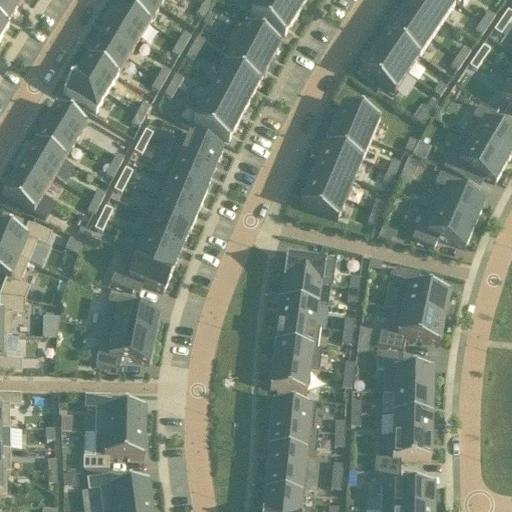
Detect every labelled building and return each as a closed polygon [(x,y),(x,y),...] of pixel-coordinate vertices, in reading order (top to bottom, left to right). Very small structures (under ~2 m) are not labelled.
[(0,0),(0,2),(17,13),(24,0),(0,0)] [(144,0),(124,0),(119,9),(150,27),(160,10),(144,0)] [(144,0),(160,10),(166,0),(144,0)] [(205,0),(201,8),(208,12),(215,2),(211,0),(205,0)] [(296,20),(263,0),(260,0),(249,17),(284,39),(296,20)] [(307,2),(304,0),(263,0),(296,20),(307,2)] [(410,0),(409,2),(442,25),(454,8),(455,7),(444,0),(410,0)] [(444,0),(455,7),(454,8),(455,9),(461,0),(444,0)] [(0,2),(0,26),(6,30),(6,29),(17,13),(0,2)] [(442,25),(409,2),(397,20),(430,43),(442,25)] [(208,12),(201,8),(195,18),(202,23),(208,12)] [(119,9),(109,26),(139,45),(150,27),(119,9)] [(500,23),(507,28),(511,20),(511,16),(507,13),(500,23)] [(480,24),(487,29),(494,19),(487,14),(480,24)] [(202,27),(210,30),(215,20),(208,16),(202,27)] [(430,43),(397,20),(385,38),(418,60),(430,43)] [(507,28),(500,23),(493,33),(500,38),(507,28)] [(487,29),(480,24),(474,34),(481,38),(487,29)] [(139,45),(109,26),(98,44),(129,62),(139,45)] [(233,49),(269,68),(279,48),(244,29),(233,49)] [(183,35),(177,46),(184,50),(190,39),(183,35)] [(385,38),(373,56),(406,78),(418,60),(385,38)] [(197,40),(191,50),(197,54),(204,44),(197,40)] [(129,62),(98,44),(87,61),(118,79),(129,62)] [(177,46),(170,56),(178,60),(184,50),(177,46)] [(233,49),(223,68),(259,87),(269,68),(233,49)] [(475,59),(482,63),(489,53),(482,49),(475,59)] [(197,54),(191,50),(185,60),(192,64),(197,54)] [(456,60),(463,64),(469,54),(462,50),(456,60)] [(406,78),(373,56),(360,74),(394,97),(406,78)] [(482,63),(475,59),(468,69),(475,73),(482,63)] [(463,64),(456,60),(449,70),(456,74),(463,64)] [(87,61),(77,78),(107,97),(118,79),(87,61)] [(259,87),(223,68),(213,87),(249,106),(259,87)] [(162,70),(156,81),(163,85),(169,74),(162,70)] [(77,78),(75,77),(64,95),(96,115),(107,97),(77,78)] [(175,77),(169,87),(176,92),(182,81),(175,77)] [(156,81),(150,91),(157,96),(163,85),(156,81)] [(511,83),(499,102),(511,110),(511,83)] [(432,96),(438,100),(445,90),(439,85),(432,96)] [(176,92),(169,87),(163,98),(170,102),(176,92)] [(213,87),(203,106),(238,125),(249,106),(213,87)] [(431,101),(425,111),(432,116),(438,106),(431,101)] [(47,123),(78,141),(89,123),(58,105),(47,123)] [(142,106),(136,117),(143,121),(145,117),(149,110),(142,106)] [(238,125),(203,106),(192,125),(228,145),(238,125)] [(333,128),(370,144),(379,123),(341,107),(333,128)] [(475,122),(464,141),(463,142),(506,166),(511,155),(511,141),(493,131),(499,121),(478,109),(472,120),(475,122)] [(136,117),(130,127),(138,131),(143,121),(136,117)] [(78,141),(47,123),(37,141),(68,159),(78,141)] [(333,128),(324,148),(362,164),(370,144),(333,128)] [(145,133),(139,144),(146,148),(152,137),(145,133)] [(180,137),(172,158),(213,176),(222,155),(180,137)] [(463,142),(464,141),(461,139),(442,171),(463,183),(469,173),(494,187),(506,166),(463,142)] [(37,141),(27,158),(57,176),(68,159),(37,141)] [(404,153),(411,156),(416,144),(408,141),(404,153)] [(146,148),(139,144),(133,155),(140,158),(146,148)] [(362,164),(324,148),(316,168),(353,184),(362,164)] [(115,157),(110,168),(117,172),(123,161),(115,157)] [(57,176),(27,158),(16,176),(47,194),(57,176)] [(172,158),(163,178),(205,195),(213,176),(172,158)] [(391,163),(386,174),(394,178),(399,166),(391,163)] [(417,169),(406,164),(403,172),(413,177),(417,169)] [(110,168),(104,179),(112,182),(117,172),(110,168)] [(353,184),(316,168),(307,188),(345,204),(353,184)] [(119,182),(126,186),(132,175),(124,171),(119,182)] [(394,178),(386,174),(382,185),(389,188),(394,178)] [(47,194),(16,176),(5,194),(36,212),(47,194)] [(428,211),(473,230),(483,208),(456,197),(461,186),(439,176),(434,189),(437,190),(428,211)] [(205,195),(163,178),(154,199),(161,202),(161,201),(197,216),(206,195),(205,195)] [(126,186),(119,182),(113,193),(120,197),(126,186)] [(345,204),(307,188),(299,209),(336,224),(345,204)] [(97,193),(91,204),(99,208),(104,197),(97,193)] [(161,202),(153,221),(188,236),(189,237),(197,216),(161,201),(161,202)] [(374,203),(370,215),(378,217),(382,206),(374,203)] [(91,204),(86,215),(93,219),(99,208),(91,204)] [(104,210),(99,221),(106,225),(112,214),(104,210)] [(473,230),(428,211),(419,232),(416,230),(411,243),(433,252),(438,241),(464,252),(473,230)] [(378,217),(370,215),(367,226),(374,228),(378,217)] [(106,225),(99,221),(93,232),(101,236),(106,225)] [(153,221),(145,240),(145,241),(180,256),(188,236),(153,221)] [(27,227),(22,239),(0,230),(0,256),(27,267),(36,246),(46,250),(51,237),(27,227)] [(80,231),(74,242),(82,246),(87,235),(80,231)] [(381,231),(378,240),(390,244),(393,236),(381,231)] [(141,238),(132,258),(171,275),(180,256),(145,241),(145,240),(141,238)] [(67,241),(63,252),(75,257),(80,246),(67,241)] [(27,267),(0,256),(0,281),(5,284),(0,294),(0,300),(24,305),(29,292),(19,288),(27,267)] [(132,258),(130,257),(121,278),(114,275),(109,287),(131,296),(136,285),(163,296),(171,275),(132,258)] [(329,290),(329,291),(331,291),(334,267),(285,260),(281,285),(283,285),(283,284),(329,290)] [(369,262),(367,271),(380,274),(381,265),(369,262)] [(396,314),(443,323),(449,298),(415,290),(418,278),(393,272),(390,287),(401,289),(397,312),(396,314)] [(348,293),(357,294),(359,281),(349,280),(348,293)] [(283,285),(280,304),(280,305),(317,310),(317,311),(326,313),(329,291),(329,290),(283,284),(283,285)] [(357,294),(348,293),(346,305),(356,307),(357,294)] [(108,299),(101,334),(153,345),(158,322),(130,316),(132,304),(108,299)] [(0,340),(6,340),(6,341),(10,341),(11,317),(24,318),(24,305),(0,300),(0,340)] [(280,305),(280,304),(278,304),(275,327),(314,332),(314,331),(317,311),(317,310),(280,305)] [(396,314),(397,312),(392,311),(387,336),(379,335),(376,349),(402,354),(405,342),(438,349),(443,323),(396,314)] [(42,318),(41,337),(55,338),(56,319),(42,318)] [(342,335),(352,337),(353,324),(344,322),(342,335)] [(314,332),(275,327),(272,349),(274,349),(274,348),(316,354),(316,352),(319,331),(314,331),(314,332)] [(153,345),(101,334),(94,370),(118,375),(120,363),(148,369),(153,345)] [(352,337),(342,335),(340,348),(350,349),(352,337)] [(0,340),(0,376),(21,377),(21,363),(5,363),(6,341),(6,340),(0,340)] [(274,348),(274,349),(271,370),(308,375),(318,376),(321,353),(316,352),(316,354),(274,348)] [(392,396),(431,397),(431,374),(401,374),(402,358),(376,355),(375,374),(383,374),(382,398),(392,398),(392,396)] [(344,366),(343,379),(352,380),(354,367),(344,366)] [(308,375),(271,370),(268,393),(305,398),(308,375)] [(352,380),(343,379),(341,392),(350,393),(352,380)] [(0,433),(9,433),(8,409),(20,409),(20,396),(0,396),(0,433)] [(392,398),(391,419),(430,420),(431,397),(392,396),(392,398)] [(94,437),(144,438),(144,413),(109,412),(110,399),(84,399),(83,412),(94,413),(94,437)] [(350,405),(350,418),(360,418),(360,405),(350,405)] [(271,407),(269,431),(312,435),(313,434),(315,411),(271,407)] [(360,418),(350,418),(350,431),(359,431),(360,418)] [(391,419),(391,439),(391,441),(430,442),(430,420),(391,419)] [(334,425),(334,438),(343,438),(343,425),(334,425)] [(312,435),(269,431),(267,453),(268,453),(269,453),(306,456),(306,457),(315,458),(317,434),(313,434),(312,435)] [(44,433),(45,445),(54,445),(53,432),(44,433)] [(144,438),(94,437),(93,460),(82,460),(82,473),(108,474),(108,462),(143,462),(144,438)] [(343,438),(334,438),(333,451),(343,451),(343,438)] [(374,462),(373,476),(399,477),(399,464),(429,465),(430,442),(391,441),(391,439),(386,439),(386,462),(374,462)] [(0,475),(5,476),(5,477),(9,477),(9,454),(0,453),(0,475)] [(269,453),(268,453),(266,474),(304,478),(306,457),(306,456),(269,453)] [(47,476),(55,475),(55,463),(46,464),(47,476)] [(332,467),(331,480),(341,481),(342,468),(332,467)] [(304,478),(266,474),(264,496),(301,499),(304,478)] [(56,488),(55,475),(47,476),(47,488),(56,488)] [(346,491),(355,491),(355,475),(348,475),(346,491)] [(399,477),(373,476),(373,490),(380,490),(379,511),(432,511),(433,490),(399,489),(399,477)] [(100,511),(142,511),(151,511),(148,486),(113,491),(111,479),(86,482),(87,495),(98,494),(100,511)] [(341,481),(331,480),(330,493),(339,494),(341,481)] [(264,496),(262,511),(300,511),(301,499),(264,496)]
